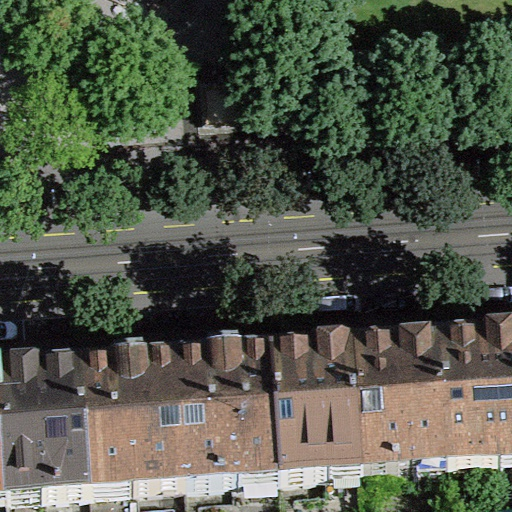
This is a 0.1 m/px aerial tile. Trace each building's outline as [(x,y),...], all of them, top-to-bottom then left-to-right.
[(511,342),(466,346),(439,348),(447,457),(448,475),(502,472),(501,453),(511,452),(511,342)] [(447,457),(439,348),(370,353),(354,354),(362,463),(363,482),(417,478),(416,459),(447,457)] [(362,463),(354,354),(293,358),(271,360),(279,470),(280,488),(332,484),(331,465),(362,463)] [(279,470),(271,360),(202,365),(176,367),(186,495),(242,491),(241,472),(279,470)] [(186,495),(176,367),(108,372),(81,374),(89,484),(128,481),(129,499),(186,495)] [(89,484),(81,374),(21,378),(0,379),(0,398),(7,490),(38,487),(39,506),(91,502),(89,484)]
